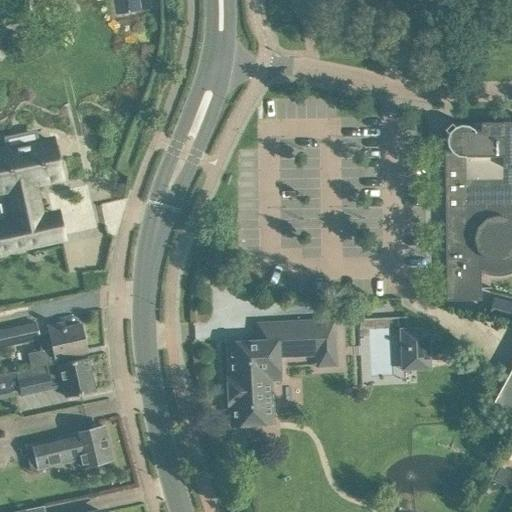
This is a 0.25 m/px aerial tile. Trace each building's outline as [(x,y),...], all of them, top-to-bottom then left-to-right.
[(451,151),(445,151),(446,283),(446,294),(446,300),(466,300),(481,300),(481,265),(493,267),(498,268),(504,266),(510,264),(511,262),(511,121),(502,122),(473,122),(473,128),(468,124),(460,124),(455,126),(454,126),(448,131),(446,138),(447,140),(447,143),(447,145),(451,151)] [(10,148),(0,150),(0,184),(1,191),(8,189),(16,222),(0,225),(0,251),(40,243),(34,219),(41,218),(34,184),(59,178),(51,139),(36,142),(34,133),(8,139),(10,148)] [(278,350),(336,347),(334,319),(257,323),(257,340),(227,342),(228,372),(227,372),(229,408),(230,408),(231,425),(273,422),(271,380),(280,379),(278,350)] [(68,360),(67,354),(86,349),(80,326),(66,329),(65,327),(64,327),(63,324),(49,327),(50,331),(38,334),(35,322),(0,329),(0,346),(38,338),(41,350),(28,353),(31,368),(68,360)] [(429,326),(408,327),(409,363),(430,362),(430,369),(431,369),(429,326)] [(31,368),(15,372),(20,394),(20,395),(64,385),(66,396),(75,394),(95,390),(87,357),(68,361),(68,360),(31,368)] [(511,366),(491,406),(511,417),(511,366)] [(0,462),(20,460),(12,414),(0,415),(0,462)] [(82,466),(91,463),(111,459),(103,426),(74,433),(25,445),(31,470),(80,459),(82,466)] [(511,472),(500,466),(493,480),(506,487),(511,476),(511,472)]
